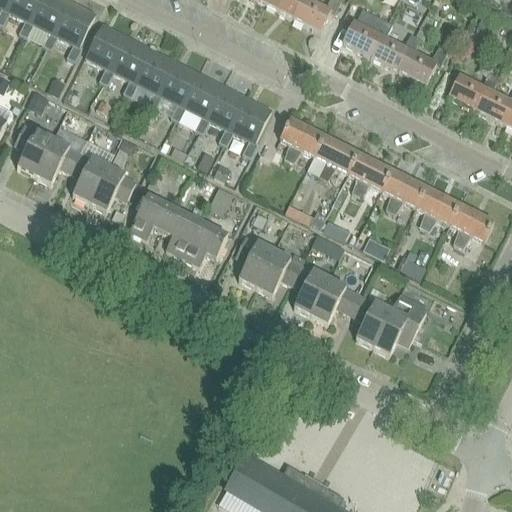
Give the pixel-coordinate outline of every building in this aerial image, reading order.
[(5,17),(13,0),(0,0),(0,14),(1,15),(0,16),(0,29),(2,31),(8,19),(5,17)] [(29,29),(43,0),(13,0),(5,17),(8,19),(25,27),(19,39),(26,43),(32,31),(29,29)] [(53,41),(70,8),(54,0),(43,0),(29,29),(32,31),(49,39),(42,51),(50,55),(56,43),(53,41)] [(245,0),(263,9),(268,0),(245,0)] [(302,3),(306,5),(308,0),(268,0),(263,9),(291,23),(302,3)] [(302,3),(291,23),(319,37),(329,18),(333,20),(340,4),(332,0),(323,14),(306,5),(302,3)] [(504,0),(484,0),(484,1),(499,9),(504,0)] [(53,41),(56,43),(73,51),(67,63),(74,67),(80,54),(78,53),(94,20),(70,8),(53,41)] [(391,30),(382,26),(361,15),(354,29),(351,28),(341,49),(369,63),(379,43),(384,45),(391,30)] [(494,42),(502,26),(483,16),(474,33),(494,42)] [(109,77),(126,43),(102,31),(84,65),(104,75),(98,87),(105,91),(111,79),(109,77)] [(407,57),(412,58),(419,44),(409,40),(401,53),(384,45),(379,43),(369,63),(397,77),(407,57)] [(133,89),(150,55),(126,43),(109,77),(111,79),(128,87),(122,99),(129,103),(135,91),(133,89)] [(407,57),(397,77),(425,91),(434,72),(439,74),(446,58),(437,54),(428,67),(412,58),(407,57)] [(157,101),(173,67),(150,55),(133,89),(135,91),(152,99),(146,111),(153,115),(159,103),(157,101)] [(180,114),(198,80),(173,67),(157,101),(159,103),(176,111),(170,123),(177,127),(183,115),(180,114)] [(205,126),(221,92),(198,80),(180,114),(183,115),(200,123),(194,135),(201,139),(207,127),(205,126)] [(485,97),(490,98),(497,84),(488,80),(479,93),(457,82),(447,102),(475,117),(485,97)] [(229,138),(245,104),(221,92),(205,126),(207,127),(224,135),(218,147),(225,151),(231,139),(229,138)] [(28,105),(56,118),(60,109),(33,96),(28,105)] [(511,112),(511,98),(507,107),(490,98),(485,97),(475,117),(503,131),(511,112)] [(94,100),(88,111),(106,120),(112,109),(94,100)] [(229,138),(231,139),(248,147),(242,159),(249,163),(256,150),(253,149),(270,116),(245,104),(229,138)] [(511,112),(503,131),(511,135),(511,112)] [(312,163),(322,143),(288,126),(278,146),(287,150),(283,164),(292,169),(300,157),(312,163)] [(33,182),(51,145),(35,136),(34,137),(23,131),(13,151),(24,157),(16,173),(33,182)] [(346,180),(356,160),(322,143),(312,163),(321,168),(316,182),(326,186),(334,174),(346,180)] [(69,179),(79,160),(68,154),(68,153),(51,145),(33,182),(49,190),(58,174),(69,179)] [(88,210),(107,173),(90,164),(90,165),(79,160),(69,179),(80,185),(71,202),(88,210)] [(380,197),(390,177),(356,160),(346,180),(355,185),(351,198),(360,203),(368,191),(380,197)] [(107,173),(88,210),(105,219),(113,202),(125,208),(135,188),(123,182),(124,181),(107,173)] [(414,214),(424,194),(390,177),(380,197),(389,202),(384,216),(393,220),(402,208),(414,214)] [(448,232),(458,212),(424,194),(414,214),(423,219),(418,233),(427,237),(436,225),(448,232)] [(173,215),(146,202),(141,199),(134,213),(139,216),(128,238),(145,247),(151,234),(161,239),(173,215)] [(458,212),(448,232),(457,236),(452,250),(461,255),(469,242),(482,249),(492,229),(458,212)] [(181,264),(199,228),(173,215),(161,239),(170,244),(164,256),(181,264)] [(199,228),(181,264),(198,273),(204,261),(214,266),(226,242),(199,228)] [(368,243),(361,257),(379,265),(386,251),(368,243)] [(254,294),(273,257),(256,248),(255,249),(244,244),(233,263),(245,269),(237,286),(254,294)] [(273,257),(254,294),(270,303),(279,286),(290,292),(300,272),(289,266),(289,265),(273,257)] [(292,314),(309,323),(328,285),(311,277),(300,272),(290,292),(301,297),(292,314)] [(328,285),(309,323),(326,331),(334,314),(346,320),(356,300),(344,294),(328,285)] [(371,354),(390,317),(373,308),(372,309),(361,303),(351,323),(363,329),(354,346),(371,354)] [(396,346),(408,351),(425,318),(397,304),(390,317),(371,354),(388,363),(396,346)] [(248,457),(225,497),(250,511),(337,511),(342,504),(287,472),(281,482),(254,466),(256,462),(248,457)]
